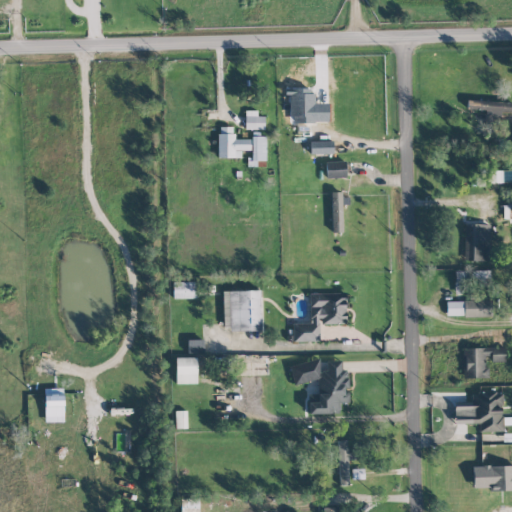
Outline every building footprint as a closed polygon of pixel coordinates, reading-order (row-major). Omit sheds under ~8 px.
[(314,94),(296,93),(295,122),(313,123),(314,94)] [(500,111),(511,111),(511,101),(466,100),(466,109),(485,110),(484,119),(500,119),(500,111)] [(264,129),(264,116),(257,116),(257,110),(245,110),(245,129),(264,129)] [(218,157),(240,157),(240,150),(250,150),(250,138),(233,138),(233,126),(218,126),(218,157)] [(265,136),(251,136),(251,158),(246,158),(247,166),(266,166),(265,136)] [(345,177),(345,161),(325,161),(325,177),(345,177)] [(332,232),(343,232),(341,192),(330,192),(332,232)] [(463,260),(488,261),(490,224),(464,223),(463,260)] [(489,270),(454,271),(455,286),(489,285),(489,270)] [(194,298),(193,281),(172,282),(173,298),(194,298)] [(222,291),(223,330),(261,329),(260,290),(222,291)] [(493,315),(493,299),(482,300),(482,291),(472,291),(472,300),(446,301),(446,317),(493,315)] [(345,324),(345,293),(309,293),(309,323),(292,323),(292,341),(319,341),(319,324),(345,324)] [(203,353),(203,339),(187,339),(187,353),(203,353)] [(461,348),(462,378),(487,378),(486,362),(504,361),(504,347),(461,348)] [(176,384),(197,383),(196,357),(175,358),(176,384)] [(291,362),(292,382),(317,382),(317,402),(308,402),(308,414),(338,414),(338,403),(348,402),(347,370),(341,370),(341,360),(326,361),(327,371),(319,371),(319,362),(291,362)] [(44,389),(44,422),(63,422),(63,388),(44,389)] [(502,431),(501,391),(471,392),(471,402),(453,403),(454,424),(478,423),(479,432),(502,431)] [(175,428),(187,428),(186,410),(175,411),(175,428)] [(338,485),(349,485),(348,441),(338,441),(338,485)] [(472,490),(511,488),(511,465),(472,466),(472,490)] [(363,469),(351,469),(352,479),(363,478),(363,469)] [(198,511),(198,498),(180,498),(180,511),(198,511)]
